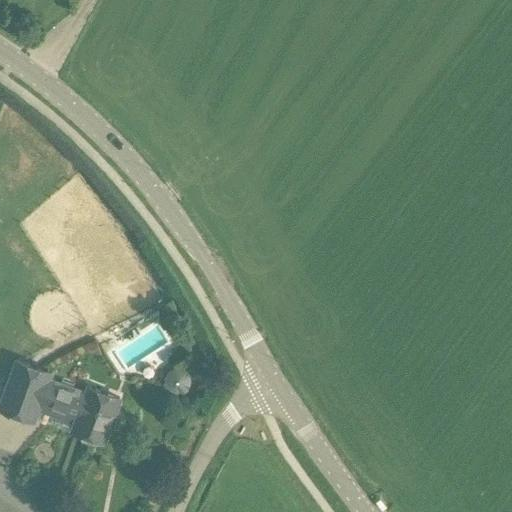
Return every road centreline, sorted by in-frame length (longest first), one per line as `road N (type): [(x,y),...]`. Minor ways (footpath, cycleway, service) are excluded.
road 1 (tertiary): [(273,380),(212,273),(136,169),(87,118),(0,51)]
road 2 (unclassified): [(177,511),(227,418),(273,380)]
road 3 (tertiary): [(364,511),(273,380)]
